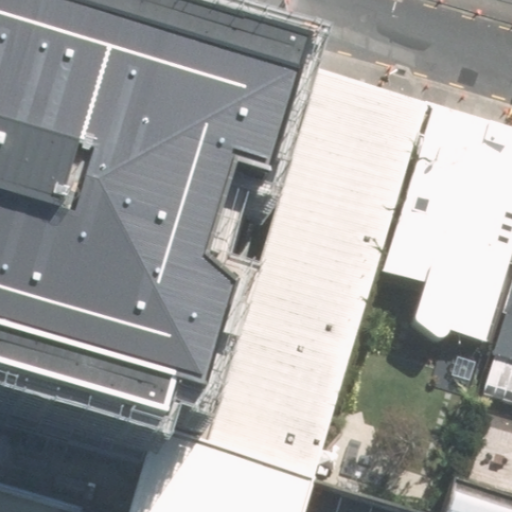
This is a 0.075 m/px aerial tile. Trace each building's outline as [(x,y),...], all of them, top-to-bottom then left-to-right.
[(0,398),(147,440),(195,453),(236,308),(189,294),(217,195),(262,208),(289,109),(0,27),(0,398)] [(426,111),(311,78),(206,441),(322,474),(379,275),(426,111)] [(511,239),(511,141),(426,111),(379,275),(420,287),(409,325),(481,345),(511,239)] [(511,270),(478,387),(511,397),(511,270)] [(195,453),(147,440),(126,511),(310,511),(322,474),(206,441),(195,453)] [(511,511),(511,504),(446,485),(437,511),(511,511)]
